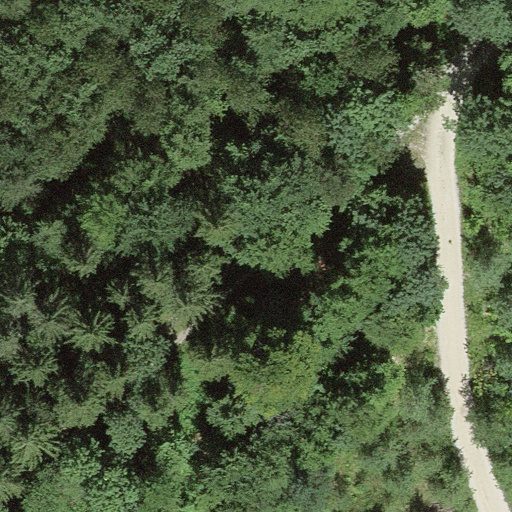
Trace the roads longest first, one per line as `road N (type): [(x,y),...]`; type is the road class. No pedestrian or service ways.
road 1 (track): [(0,509),(370,143),(412,122)]
road 2 (track): [(412,122),(429,163),(455,420),(488,511)]
road 3 (track): [(412,122),(511,3)]
